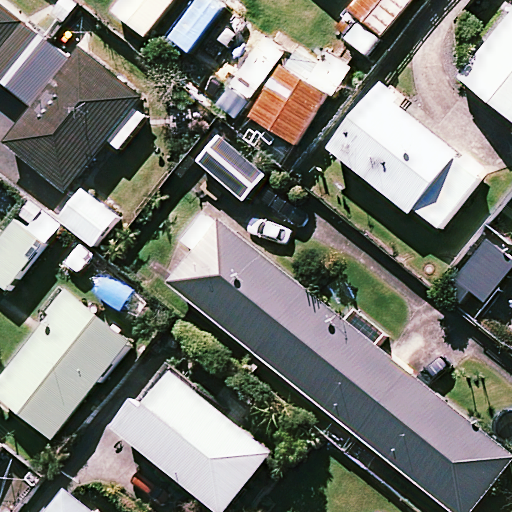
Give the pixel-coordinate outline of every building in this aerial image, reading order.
[(180,0),(131,0),(121,13),(152,37),(180,0)] [(419,0),(364,0),(358,8),(388,35),(419,0)] [(0,74),(15,87),(51,42),(0,1),(0,74)] [(511,23),(469,77),(511,112),(511,23)] [(51,42),(15,87),(41,108),(13,142),(74,192),(116,141),(123,147),(156,107),(88,51),(78,63),(51,42)] [(337,101),(293,68),(258,115),(302,148),(337,101)] [(488,174),(385,91),(338,149),(441,232),(488,174)] [(274,176),(227,136),(204,163),(251,203),(274,176)] [(123,218),(85,189),(62,218),(100,247),(123,218)] [(476,511),(511,467),(511,452),(214,212),(191,241),(203,251),(177,284),(458,511),(476,511)] [(51,243),(22,220),(0,248),(0,279),(14,290),(51,243)] [(139,341),(80,293),(1,390),(60,438),(139,341)] [(237,511),(286,453),(181,367),(130,429),(231,511),(237,511)] [(0,456),(8,447),(0,439),(0,456)] [(99,511),(79,495),(65,511),(99,511)]
